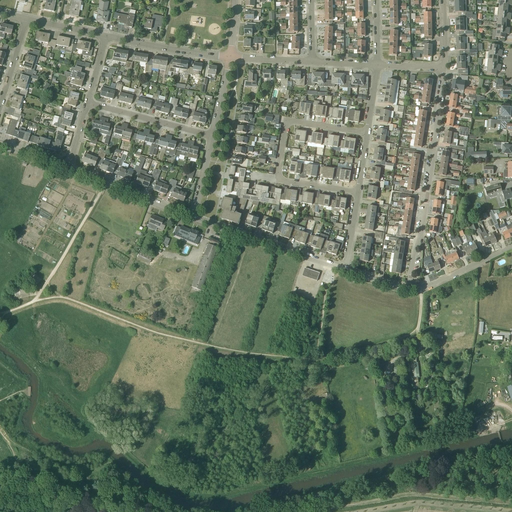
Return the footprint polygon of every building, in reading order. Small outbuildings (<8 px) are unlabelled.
[(43,0),(44,0),(46,1),(45,10),(44,10),(54,12),(52,11),(54,0),(43,0)] [(81,2),(71,0),(72,0),(69,15),(68,15),(78,17),(79,14),(78,14),(80,2),(81,2)] [(108,3),(100,1),(96,21),(106,23),(108,12),(106,12),(108,3)] [(511,6),(511,5),(511,2),(496,1),(496,4),(499,4),(498,8),(508,9),(508,5),(511,6)] [(511,17),(511,14),(507,13),(508,9),(498,8),(495,8),(495,15),(497,16),(511,17)] [(263,13),(263,10),(261,10),(250,9),(250,13),(246,12),(245,20),(254,21),(254,17),(261,17),(261,13),(263,13)] [(134,16),(135,11),(130,10),(129,14),(128,16),(118,14),(117,18),(117,23),(126,25),(126,27),(132,28),(134,16)] [(414,17),(414,15),(416,15),(416,11),(411,12),(412,20),(415,20),(432,19),(431,13),(424,13),(424,16),(420,16),(420,17),(415,17),(414,17)] [(162,23),(163,17),(153,15),(151,21),(145,20),(143,28),(153,30),(152,33),(156,33),(158,22),(162,23)] [(464,25),(467,25),(467,19),(473,18),(473,15),(466,15),(466,19),(456,19),(456,25),(464,25)] [(510,20),(511,17),(497,16),(497,23),(506,24),(507,20),(510,20)] [(509,32),(510,28),(506,28),(506,24),(497,23),(496,30),(509,32)] [(256,31),(256,24),(250,24),(250,27),(245,27),(245,35),(252,35),(252,31),(256,31)] [(11,35),(13,27),(7,26),(5,33),(8,34),(7,38),(10,39),(11,35)] [(496,30),(494,30),(493,37),(495,37),(495,38),(505,38),(505,34),(509,35),(509,32),(496,30)] [(432,37),(432,31),(424,31),(416,32),(412,32),(412,34),(416,34),(420,34),(420,35),(424,35),(424,38),(427,38),(427,40),(432,40),(432,37)] [(43,34),(39,33),(37,32),(35,41),(41,42),(43,34)] [(47,35),(43,34),(44,34),(43,34),(41,42),(48,44),(47,46),(51,47),(52,40),(49,40),(50,35),(47,35)] [(468,44),(467,38),(473,37),(473,34),(466,35),(466,38),(456,38),(457,44),(465,44),(468,44)] [(63,38),(60,37),(57,37),(56,41),(52,40),(51,47),(55,48),(55,45),(62,46),(62,47),(64,38),(63,38)] [(68,39),(64,38),(62,47),(62,46),(61,49),(68,51),(72,51),(73,45),(72,45),(73,43),(70,42),(70,39),(68,39)] [(261,44),(262,39),(262,38),(257,38),(254,38),(254,40),(244,40),(244,47),(251,48),(251,44),(261,44)] [(84,43),(80,42),(78,41),(77,46),(73,45),(72,51),(75,52),(76,50),(82,51),(84,42),(84,43)] [(88,44),(84,43),(84,42),(82,51),(81,55),(91,57),(93,49),(90,48),(91,44),(88,43),(88,44)] [(416,48),(416,50),(420,51),(424,51),(432,51),(432,45),(428,45),(429,42),(422,42),(422,45),(425,45),(424,48),(416,48)] [(470,50),(469,49),(465,49),(465,44),(457,44),(457,51),(465,51),(467,51),(467,54),(474,53),(477,53),(477,50),(474,50),(470,50)] [(502,54),(502,50),(499,50),(499,46),(489,45),(489,52),(502,54)] [(119,62),(121,51),(114,50),(112,61),(119,62)] [(432,58),(432,51),(424,51),(420,51),(416,50),(416,51),(412,51),(412,58),(416,58),(416,53),(420,53),(420,54),(424,54),(424,57),(432,58)] [(127,60),(128,52),(121,51),(119,62),(126,63),(125,69),(128,69),(129,62),(126,62),(126,60),(127,60)] [(489,52),(486,52),(485,59),(498,61),(498,57),(502,57),(502,54),(489,52)] [(25,62),(33,64),(35,58),(38,59),(39,55),(32,53),(31,57),(27,55),(25,62)] [(140,63),(141,55),(134,53),(132,61),(140,63)] [(467,57),(465,57),(457,57),(457,64),(465,63),(469,63),(470,63),(469,57),(474,56),(474,53),(467,54),(467,57)] [(146,64),(148,56),(141,55),(140,63),(146,64)] [(158,70),(161,58),(154,57),(152,66),(149,66),(148,73),(151,73),(152,69),(158,70)] [(169,65),(166,65),(167,59),(161,58),(158,70),(165,71),(164,77),(164,79),(167,79),(168,72),(169,72),(169,66),(170,65),(169,65)] [(501,68),(501,65),(497,65),(498,61),(485,59),(485,67),(487,67),(501,68)] [(169,66),(169,72),(171,72),(174,73),(175,69),(179,69),(180,61),(176,61),(176,60),(175,60),(175,61),(173,60),(172,67),(169,66)] [(187,63),(180,61),(179,69),(183,70),(182,74),(183,75),(183,76),(184,76),(184,77),(184,79),(187,79),(188,75),(189,70),(189,69),(186,69),(188,62),(187,62),(187,63)] [(36,75),(36,72),(34,71),(36,65),(33,64),(25,62),(23,68),(25,69),(24,72),(26,72),(26,73),(33,75),(33,74),(36,75)] [(468,70),(467,70),(467,66),(469,66),(469,63),(465,63),(457,64),(457,70),(458,70),(458,75),(468,75),(468,70)] [(72,78),(83,81),(84,77),(85,75),(80,73),(82,66),(76,64),(75,68),(72,78)] [(200,76),(202,65),(194,64),(193,68),(189,68),(189,69),(189,70),(188,75),(192,75),(192,74),(200,76)] [(209,66),(207,75),(207,78),(210,78),(211,75),(215,76),(215,72),(217,72),(218,68),(216,68),(209,66)] [(500,72),(501,68),(487,67),(486,74),(496,75),(496,71),(500,72)] [(260,77),(260,71),(256,71),(255,73),(253,73),(253,72),(249,71),(248,82),(252,83),(252,86),(256,86),(257,77),(260,77)] [(274,85),(274,77),(271,77),(271,71),(264,71),(263,79),(267,79),(267,85),(274,85)] [(277,72),(277,79),(281,80),(281,85),(280,89),(287,89),(288,87),(288,82),(288,78),(285,78),(285,72),(277,72)] [(305,86),(305,79),(301,79),(301,73),(292,72),(292,80),(296,80),(296,86),(305,86)] [(318,84),(318,72),(314,72),(314,73),(312,73),(312,80),(308,80),(308,86),(314,87),(315,86),(315,84),(318,84)] [(318,87),(328,87),(328,81),(324,80),(324,74),(322,74),(322,73),(318,72),(318,84),(318,87)] [(35,76),(32,76),(33,75),(26,73),(25,77),(20,75),(18,82),(29,85),(31,79),(37,80),(38,77),(35,76)] [(338,85),(338,73),(334,73),(334,74),(332,74),(332,81),(328,81),(328,87),(334,88),(335,87),(335,85),(338,85)] [(348,88),(348,82),(344,82),(344,75),(342,75),(342,74),(338,73),(338,85),(341,85),(341,87),(341,88),(342,88),(348,88)] [(358,86),(358,74),(354,74),(354,75),(352,75),(352,82),(348,82),(348,88),(350,88),(354,89),(357,89),(358,86)] [(368,89),(368,83),(364,82),(364,76),(362,76),(362,75),(358,74),(358,86),(361,86),(360,88),(361,89),(368,89)] [(69,88),(76,89),(78,90),(79,87),(81,87),(82,85),(83,81),(72,78),(71,82),(70,81),(70,84),(66,83),(66,86),(69,87),(69,88)] [(463,87),(463,86),(459,85),(459,82),(453,81),(452,89),(455,90),(455,92),(458,93),(462,93),(462,91),(463,87)] [(26,95),(28,91),(27,91),(29,85),(18,82),(16,88),(21,89),(20,92),(20,93),(26,95)] [(478,88),(479,83),(476,82),(474,87),(472,87),(472,88),(466,87),(464,94),(469,94),(475,95),(476,91),(479,92),(480,89),(478,88)] [(431,92),(432,86),(425,85),(421,85),(416,84),(414,83),(413,83),(413,86),(420,87),(420,88),(424,88),(424,91),(431,92)] [(118,91),(119,85),(116,84),(115,89),(109,87),(106,98),(112,100),(113,97),(116,97),(118,91)] [(503,84),(496,84),(496,88),(496,90),(503,90),(503,92),(500,92),(500,96),(501,97),(502,98),(503,98),(508,98),(508,95),(511,95),(511,88),(507,88),(507,87),(503,87),(503,84)] [(106,98),(109,87),(107,87),(103,86),(100,96),(106,98)] [(78,97),(79,95),(75,93),(75,90),(69,88),(68,92),(70,92),(69,99),(77,101),(78,97)] [(145,98),(139,96),(140,93),(141,93),(141,91),(141,90),(141,88),(138,88),(138,90),(136,96),(135,99),(138,99),(136,106),(143,108),(146,97),(145,98)] [(136,96),(138,90),(135,89),(134,93),(127,92),(124,103),(131,105),(133,95),(136,96)] [(124,103),(127,92),(122,90),(121,94),(120,93),(118,101),(124,103)] [(26,95),(20,93),(19,96),(14,95),(12,101),(21,104),(23,98),(25,99),(26,95)] [(155,100),(156,94),(153,94),(152,99),(146,97),(143,108),(149,110),(152,100),(155,100)] [(161,113),(163,105),(164,101),(158,99),(159,95),(156,94),(155,100),(158,101),(155,111),(161,113)] [(430,98),(423,97),(419,96),(415,96),(414,96),(413,99),(422,100),(421,106),(427,107),(427,104),(429,104),(430,98)] [(171,112),(175,99),(172,98),(170,104),(169,104),(168,106),(163,105),(161,113),(168,114),(168,112),(171,112)] [(77,101),(69,99),(67,105),(64,104),(63,107),(70,109),(71,106),(75,107),(76,105),(77,101)] [(182,110),(177,109),(178,106),(176,106),(178,100),(175,99),(171,112),(174,113),(173,116),(180,118),(182,110)] [(304,115),(306,101),(306,100),(303,99),(302,103),(300,103),(297,103),(294,102),(293,108),(296,108),(296,110),(299,111),(299,114),(304,115)] [(23,117),(24,117),(24,115),(21,114),(21,111),(20,111),(19,111),(21,104),(12,101),(10,108),(15,109),(14,112),(15,113),(15,114),(13,113),(12,116),(21,119),(21,117),(23,117)] [(313,113),(314,105),(314,103),(306,101),(304,115),(309,116),(310,112),(313,113)] [(320,117),(322,106),(319,106),(319,102),(314,101),(314,103),(314,105),(313,113),(315,113),(315,117),(320,117)] [(461,110),(462,107),(456,106),(457,103),(450,101),(449,108),(461,110)] [(192,110),(193,104),(190,103),(189,107),(183,105),(182,110),(180,118),(186,119),(188,111),(189,110),(192,110)] [(327,107),(325,107),(325,104),(323,103),(322,106),(320,117),(326,118),(326,115),(329,115),(330,108),(331,106),(328,105),(327,107)] [(255,110),(256,105),(251,104),(250,106),(244,105),(243,111),(252,113),(253,110),(255,110)] [(350,107),(350,106),(347,105),(347,107),(347,110),(345,118),(348,118),(348,122),(353,122),(355,111),(355,107),(350,107)] [(72,117),(73,115),(69,113),(70,110),(63,108),(62,112),(61,115),(61,118),(71,121),(72,117)] [(337,120),(338,109),(330,108),(329,115),(332,116),(331,119),(337,120)] [(511,108),(502,108),(501,112),(498,112),(497,120),(506,121),(506,117),(510,117),(511,108)] [(198,123),(202,110),(198,109),(197,114),(194,113),(192,121),(198,123)] [(345,118),(347,110),(344,110),(338,109),(337,120),(342,121),(343,117),(345,118)] [(204,124),(205,121),(206,117),(207,114),(207,113),(205,113),(206,111),(202,110),(198,123),(204,124)] [(393,118),(394,112),(390,112),(381,110),(380,116),(389,118),(392,118),(393,118)] [(252,120),(253,115),(247,114),(246,117),(240,116),(239,122),(248,123),(249,120),(252,120)] [(18,128),(21,119),(12,116),(11,120),(11,119),(7,130),(7,131),(6,134),(12,136),(14,130),(15,128),(18,128)] [(99,131),(103,118),(100,117),(99,122),(93,121),(91,128),(97,129),(97,130),(99,131)] [(61,118),(59,118),(57,124),(55,123),(55,125),(54,124),(53,126),(58,127),(58,128),(64,129),(65,126),(69,128),(70,125),(71,121),(61,118)] [(110,136),(112,129),(109,128),(110,125),(104,124),(106,119),(103,118),(99,131),(100,131),(99,133),(110,136)] [(458,128),(459,126),(453,125),(454,121),(447,120),(446,126),(458,128)] [(511,124),(509,124),(509,122),(501,121),(501,128),(502,130),(507,131),(511,131),(511,124)] [(121,137),(125,124),(122,123),(121,128),(115,126),(114,134),(119,135),(119,136),(121,137)] [(130,138),(132,131),(126,129),(128,125),(125,124),(121,137),(122,137),(121,139),(129,141),(130,138)] [(250,131),(251,126),(245,125),(245,127),(238,126),(237,132),(246,134),(247,130),(250,131)] [(423,136),(424,130),(409,128),(408,130),(412,131),(416,131),(416,135),(423,136)] [(144,143),(147,130),(144,129),(143,134),(137,132),(136,139),(135,143),(143,145),(144,143)] [(18,132),(14,130),(12,136),(16,138),(16,139),(22,141),(24,133),(19,131),(18,132)] [(152,144),(154,137),(148,135),(150,131),(147,130),(144,143),(146,143),(147,142),(152,144)] [(308,144),(309,136),(306,136),(307,132),(302,131),(300,142),(304,143),(306,143),(308,143),(308,144)] [(32,143),(34,137),(30,135),(24,133),(22,141),(27,143),(28,143),(28,142),(32,143)] [(316,145),(318,134),(312,133),(312,136),(309,136),(308,144),(316,145)] [(324,146),(326,139),(323,138),(323,135),(318,134),(316,145),(324,146)] [(62,137),(57,135),(54,144),(52,150),(59,152),(60,149),(61,148),(60,148),(64,137),(62,137)] [(166,148),(169,136),(166,135),(165,140),(159,138),(158,145),(163,147),(163,148),(166,148)] [(174,150),(176,143),(171,141),(172,136),(169,136),(166,148),(165,150),(170,151),(169,154),(175,155),(176,150),(174,150)] [(254,143),(255,137),(245,136),(245,138),(238,137),(237,143),(247,145),(247,146),(251,146),(252,142),(254,143)] [(332,147),(334,136),(329,136),(328,139),(326,139),(324,146),(332,147)] [(341,149),(342,141),(339,141),(340,137),(334,136),(332,147),(341,149)] [(39,138),(34,137),(32,143),(37,145),(36,146),(37,146),(39,147),(39,146),(42,147),(45,140),(39,138)] [(349,150),(350,139),(345,138),(345,142),(342,141),(341,149),(349,150)] [(464,147),(457,146),(458,140),(454,140),(454,139),(444,138),(443,144),(450,145),(449,148),(466,151),(466,147),(464,147)] [(52,150),(54,144),(50,142),(45,140),(42,147),(47,149),(48,149),(48,148),(52,150)] [(187,157),(191,141),(188,141),(187,146),(182,144),(180,151),(177,150),(175,157),(179,158),(179,155),(184,156),(187,157)] [(197,160),(198,156),(196,155),(198,149),(193,147),(194,142),(191,141),(187,157),(192,159),(197,160)] [(503,150),(503,154),(511,155),(511,147),(509,147),(509,144),(502,143),(501,150),(503,150)] [(252,153),(253,148),(249,147),(244,146),(243,149),(237,147),(235,153),(245,155),(245,152),(252,153)] [(455,155),(456,155),(457,151),(450,149),(450,152),(443,151),(442,157),(449,158),(453,159),(454,156),(455,156),(455,155)] [(419,162),(420,156),(418,155),(418,152),(413,151),(409,151),(409,154),(413,154),(412,158),(408,157),(404,156),(404,158),(398,157),(398,158),(404,159),(408,160),(412,161),(419,162)] [(127,156),(123,154),(122,155),(122,157),(121,160),(118,166),(121,167),(123,163),(123,161),(124,162),(127,156)] [(88,164),(91,157),(85,155),(82,162),(88,164)] [(245,159),(245,157),(240,156),(239,159),(233,158),(232,164),(241,165),(241,166),(247,167),(248,160),(245,159)] [(94,167),(97,159),(91,157),(88,164),(94,167)] [(139,174),(137,179),(135,183),(141,185),(146,174),(140,172),(140,170),(145,158),(142,157),(141,161),(140,164),(138,167),(136,173),(139,174)] [(110,161),(104,159),(103,160),(100,169),(106,171),(110,161)] [(121,160),(118,159),(116,163),(110,161),(106,171),(112,174),(116,164),(118,166),(121,160)] [(313,166),(313,164),(313,163),(305,161),(305,164),(303,172),(306,173),(306,176),(311,177),(313,166)] [(503,178),(505,178),(511,177),(511,162),(508,163),(508,170),(508,173),(503,173),(503,178)] [(123,163),(121,167),(117,176),(124,178),(128,168),(129,165),(123,163)] [(305,164),(297,163),(295,174),(300,175),(301,172),(303,172),(305,164)] [(136,173),(138,167),(135,165),(134,170),(128,168),(124,178),(130,181),(133,171),(136,173)] [(321,165),(318,165),(318,167),(313,166),(311,177),(317,178),(317,174),(320,175),(321,165)] [(328,179),(329,168),(324,167),(324,166),(321,165),(320,175),(323,175),(322,178),(328,179)] [(346,168),(338,166),(337,170),(338,170),(336,177),(339,178),(339,181),(344,182),(346,168)] [(246,169),(231,167),(231,169),(230,169),(229,173),(235,174),(235,173),(240,174),(239,178),(244,179),(246,169)] [(484,178),(486,178),(487,178),(487,175),(493,175),(493,167),(484,167),(484,178)] [(338,170),(337,170),(329,168),(328,179),(333,180),(334,177),(336,177),(338,170)] [(154,179),(157,171),(157,170),(155,169),(152,177),(146,174),(141,185),(147,188),(151,178),(154,179)] [(451,178),(452,175),(446,174),(447,170),(440,169),(439,176),(451,178)] [(243,184),(244,179),(239,178),(238,183),(233,182),(234,181),(228,180),(227,184),(228,184),(228,186),(242,189),(243,184)] [(170,192),(174,181),(171,179),(168,187),(165,186),(166,184),(166,183),(163,182),(163,184),(159,193),(165,195),(167,191),(170,192)] [(160,180),(159,184),(156,182),(153,190),(159,193),(163,184),(163,182),(163,181),(160,180)] [(177,200),(180,192),(174,190),(177,182),(174,181),(170,192),(172,193),(171,197),(177,200)] [(404,184),(400,184),(400,183),(394,182),(394,185),(400,186),(404,186),(404,187),(408,187),(407,190),(406,190),(406,189),(399,188),(399,192),(412,194),(412,191),(415,192),(416,186),(404,184)] [(447,191),(448,184),(437,182),(436,189),(443,190),(447,191)] [(247,200),(250,200),(251,195),(246,195),(247,189),(249,190),(250,184),(245,184),(243,184),(242,189),(241,199),(247,200)] [(502,192),(500,184),(485,189),(488,201),(503,197),(504,200),(511,197),(511,195),(510,190),(506,192),(505,191),(502,192)] [(236,198),(241,199),(242,189),(228,186),(227,188),(226,193),(231,193),(232,192),(237,193),(236,198)] [(260,202),(262,187),(261,187),(261,186),(256,186),(255,191),(257,191),(256,196),(251,195),(250,200),(253,201),(259,202),(260,202)] [(269,188),(264,187),(264,188),(262,187),(260,202),(268,204),(269,204),(270,199),(265,198),(266,193),(268,193),(269,188)] [(280,200),(281,193),(282,190),(281,190),(281,191),(280,190),(275,189),(274,194),(276,195),(275,200),(270,199),(269,204),(271,204),(277,205),(279,206),(280,200)] [(445,197),(446,195),(447,191),(443,190),(436,189),(435,196),(445,197)] [(284,200),(284,204),(290,205),(290,202),(292,191),(287,190),(286,193),(283,193),(281,193),(280,200),(284,200)] [(299,203),(300,195),(297,195),(298,192),(292,191),(290,202),(290,205),(296,206),(296,204),(299,205),(299,203)] [(183,202),(186,194),(180,192),(177,200),(183,202)] [(306,204),(307,193),(303,192),(303,196),(300,195),(299,203),(306,204)] [(315,208),(316,198),(313,197),(314,194),(307,193),(306,204),(315,206),(315,208)] [(414,206),(414,200),(412,199),(413,196),(400,194),(399,198),(403,199),(405,199),(405,201),(402,200),(402,201),(398,201),(398,203),(402,204),(406,205),(406,204),(414,206)] [(319,213),(319,206),(323,207),(325,196),(320,195),(319,198),(316,198),(315,208),(314,212),(319,213)] [(332,208),(333,200),(330,200),(330,197),(325,196),(323,207),(332,208)] [(340,209),(342,198),(336,197),(336,201),(333,200),(332,208),(340,209)] [(232,205),(233,200),(223,198),(222,208),(232,209),(232,205)] [(247,200),(241,199),(239,206),(232,205),(232,209),(233,210),(232,211),(235,212),(236,210),(243,211),(247,200)] [(443,216),(443,213),(439,212),(440,208),(433,207),(432,214),(443,216)] [(239,225),(242,215),(224,209),(221,219),(239,225)] [(498,224),(494,215),(493,211),(488,211),(494,226),(498,224)] [(282,226),(284,219),(285,219),(286,214),(283,213),(280,223),(278,228),(278,229),(277,232),(280,233),(279,236),(284,238),(288,227),(283,225),(282,226)] [(251,226),(254,216),(249,214),(245,224),(251,226)] [(263,219),(263,217),(255,214),(254,216),(251,226),(256,228),(258,222),(261,223),(263,219)] [(158,219),(156,218),(156,217),(152,216),(148,223),(163,229),(166,223),(162,222),(163,220),(158,218),(158,219)] [(267,232),(271,222),(263,219),(261,223),(264,224),(262,230),(267,232)] [(276,224),(271,222),(267,232),(273,234),(275,228),(278,228),(280,223),(277,222),(276,224)] [(293,237),(296,230),(297,226),(289,223),(288,227),(284,238),(289,239),(290,236),(293,237)] [(181,227),(177,226),(173,235),(193,243),(194,240),(195,240),(198,233),(191,230),(190,231),(181,227)] [(438,227),(431,226),(430,232),(440,234),(440,232),(441,232),(442,228),(439,227),(438,227)] [(409,235),(410,230),(394,227),(394,230),(402,231),(401,234),(409,235)] [(511,237),(506,227),(502,229),(502,228),(501,229),(500,231),(501,231),(500,231),(502,235),(503,235),(505,240),(511,237)] [(311,236),(312,233),(312,232),(305,229),(303,233),(300,243),(305,245),(306,242),(309,243),(311,236)] [(300,243),(303,233),(296,230),(293,237),(296,238),(295,241),(300,243)] [(487,235),(491,245),(497,242),(495,237),(496,236),(494,232),(487,235)] [(316,249),(319,238),(314,236),(315,234),(312,233),(311,236),(309,243),(311,243),(310,247),(316,249)] [(327,241),(329,237),(325,235),(324,240),(319,238),(316,249),(321,250),(322,247),(325,248),(327,241)] [(491,245),(487,235),(483,237),(481,235),(479,236),(482,243),(483,242),(486,247),(491,245)] [(341,250),(344,242),(337,240),(335,244),(335,243),(335,244),(331,254),(337,256),(339,249),(341,250)] [(331,254),(335,244),(335,243),(327,241),(325,248),(327,249),(326,252),(331,254)] [(472,253),(478,251),(476,246),(477,245),(475,241),(472,242),(473,245),(469,247),(472,253)] [(468,244),(468,243),(461,246),(463,251),(464,251),(467,256),(472,253),(469,247),(468,243),(468,244)] [(208,244),(191,287),(201,291),(217,248),(208,244)] [(404,249),(396,247),(395,247),(392,247),(391,250),(390,250),(390,251),(386,250),(386,253),(395,254),(403,255),(404,249)] [(454,251),(453,249),(449,251),(449,253),(454,262),(459,259),(457,254),(458,254),(456,250),(454,251)] [(149,264),(152,257),(140,252),(137,258),(149,264)] [(454,262),(449,253),(448,253),(445,254),(445,255),(443,256),(444,260),(446,259),(448,264),(454,262)] [(435,271),(433,265),(431,260),(424,262),(426,268),(427,268),(429,273),(435,271)] [(435,271),(441,269),(439,264),(440,264),(439,260),(436,260),(437,263),(433,265),(435,271)] [(317,281),(320,273),(305,268),(302,276),(317,281)]
